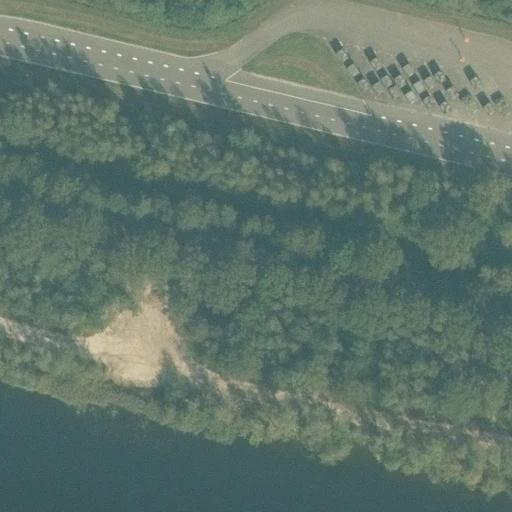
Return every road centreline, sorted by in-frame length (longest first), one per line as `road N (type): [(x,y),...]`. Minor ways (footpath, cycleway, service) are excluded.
road 1 (track): [(511,435),(0,300)]
road 2 (track): [(0,151),(511,277)]
